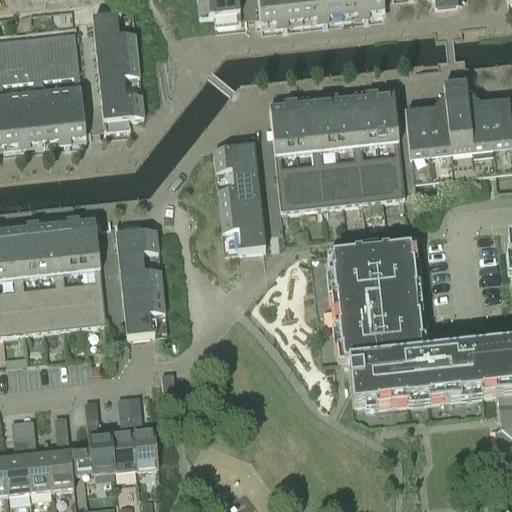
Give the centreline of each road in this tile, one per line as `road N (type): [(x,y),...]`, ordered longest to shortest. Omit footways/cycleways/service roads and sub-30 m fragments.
road 1 (residential): [(0,405),(141,390)]
road 2 (residential): [(511,218),(458,224),(467,308)]
